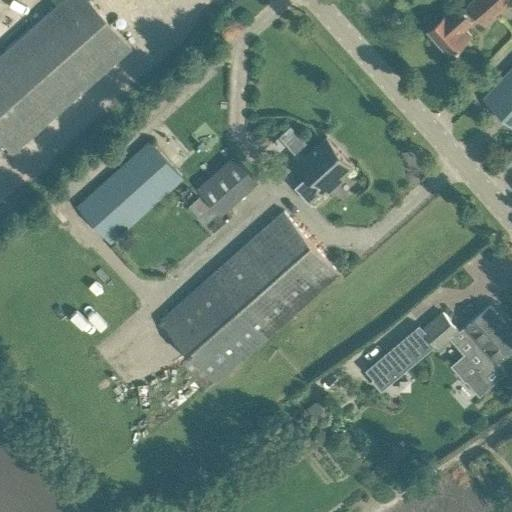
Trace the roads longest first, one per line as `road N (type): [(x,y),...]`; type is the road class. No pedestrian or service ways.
road 1 (unclassified): [(511,216),(323,0)]
road 2 (unknown): [(192,0),(30,170),(0,179)]
